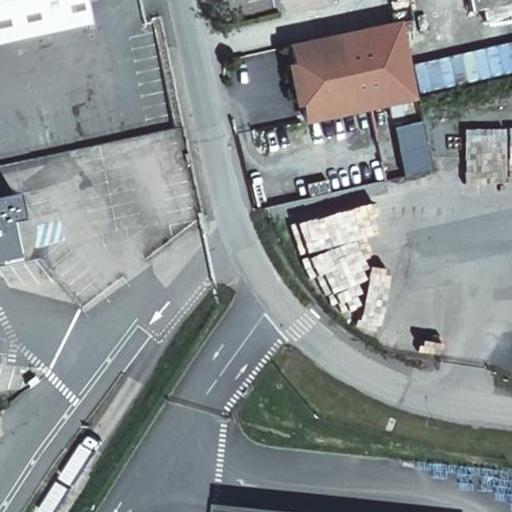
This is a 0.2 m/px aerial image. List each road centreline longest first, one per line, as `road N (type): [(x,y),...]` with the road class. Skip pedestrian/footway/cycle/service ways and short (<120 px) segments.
road 1 (residential): [(511,418),(442,411),(320,336),(232,223),(184,0)]
road 2 (unknown): [(442,411),(500,238),(511,224)]
road 3 (unknown): [(0,76),(83,46),(128,0)]
